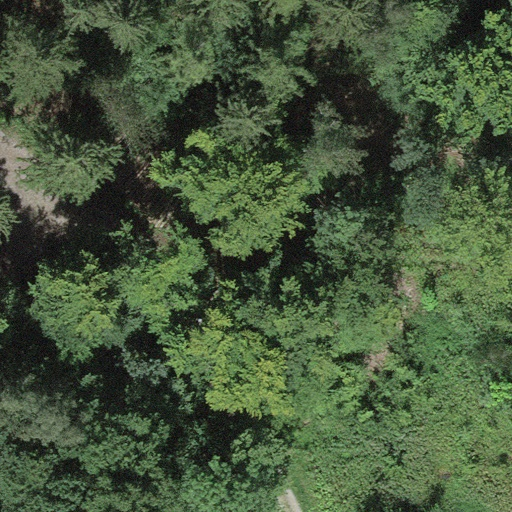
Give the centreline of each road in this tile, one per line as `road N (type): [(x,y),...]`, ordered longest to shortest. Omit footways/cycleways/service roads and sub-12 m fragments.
road 1 (track): [(0,140),(82,191),(207,349),(284,511)]
road 2 (track): [(82,191),(0,315)]
